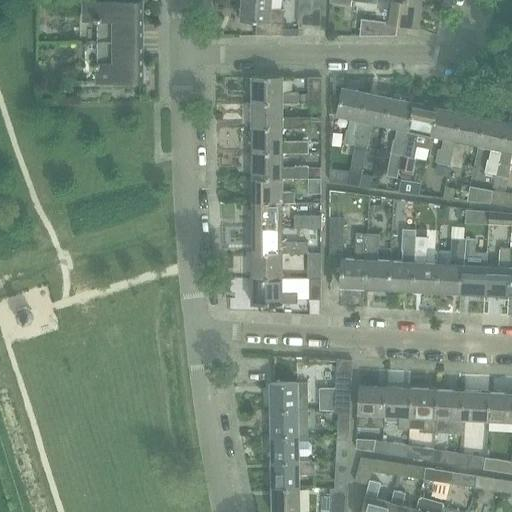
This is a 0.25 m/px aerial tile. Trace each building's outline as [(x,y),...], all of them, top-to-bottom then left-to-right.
[(271,0),(241,0),(240,20),(257,21),(256,34),(282,34),(284,10),(270,9),(271,0)] [(321,0),(298,0),(297,24),(320,26),(321,6),(321,0)] [(420,5),(389,1),(386,23),(361,20),(359,35),(396,35),(397,25),(417,27),(420,5)] [(85,42),(98,42),(142,42),(141,2),(69,2),(69,3),(84,3),(84,21),(98,21),(98,41),(85,41),(85,42)] [(142,82),(142,42),(98,42),(98,63),(95,63),(95,68),(98,68),(98,81),(97,81),(97,82),(142,82)] [(282,77),(252,77),(252,103),(282,103),(298,103),(298,92),(282,92),(282,77)] [(321,77),(308,77),(308,103),(321,103),(321,77)] [(366,92),(342,87),(336,115),(349,118),(344,143),(355,145),(366,92)] [(390,97),(366,92),(355,145),(367,147),(372,123),(384,126),(390,97)] [(414,102),(390,97),(384,126),(397,128),(395,140),(393,139),(386,176),(398,179),(400,170),(414,102)] [(437,107),(414,102),(400,170),(412,172),(417,147),(428,149),(431,136),(437,107)] [(282,103),(252,103),(252,128),(282,128),(322,128),(321,117),(282,117),(282,103)] [(461,112),(437,107),(431,136),(444,138),(441,149),(438,149),(436,162),(437,162),(435,173),(447,175),(450,166),(461,112)] [(485,117),(461,112),(450,166),(461,168),(465,154),(464,154),(466,143),(478,146),(485,117)] [(485,117),(478,146),(491,149),(488,160),(487,160),(484,172),(497,175),(508,122),(485,117)] [(511,123),(508,122),(493,190),(491,199),(491,203),(511,205),(511,194),(505,193),(511,160),(511,123)] [(282,128),(252,128),(252,152),(282,152),(282,153),(308,153),(308,142),(282,142),(282,128)] [(282,152),(252,152),(251,178),(282,178),(308,178),(321,179),(321,168),(308,168),(308,166),(294,166),(294,167),(282,167),(282,153),(282,152)] [(350,171),(347,185),(359,186),(362,169),(363,169),(351,167),(350,171)] [(350,171),(330,169),(329,182),(347,185),(350,171)] [(282,178),(251,178),(251,203),(281,202),(281,203),(294,203),(294,192),(282,192),(282,178)] [(321,179),(308,178),(308,193),(321,193),(321,179)] [(471,186),(468,200),(491,203),(491,199),(493,190),(471,186)] [(281,202),(251,203),(251,228),(281,228),(281,203),(281,202)] [(511,228),(511,213),(489,211),(488,225),(511,226),(511,232),(511,228)] [(321,215),(294,215),(294,228),(321,228),(321,215)] [(475,216),(465,215),(464,230),(460,293),(484,294),(486,267),(474,266),(476,229),(474,228),(475,216)] [(330,218),(330,253),(342,253),(344,218),(330,218)] [(281,242),(281,228),(251,228),(251,253),(281,253),(308,253),(308,242),(281,242)] [(427,230),(416,229),(416,231),(416,230),(412,290),(437,292),(438,264),(425,263),(427,230)] [(416,230),(404,230),(402,262),(390,261),(389,289),(412,290),(416,230)] [(367,234),(356,234),(356,259),(341,259),(341,267),(340,286),(365,288),(366,260),(367,246),(367,234)] [(380,235),(367,234),(367,246),(379,247),(380,235)] [(438,264),(437,292),(460,293),(463,240),(452,240),(451,265),(438,264)] [(486,267),(484,294),(485,294),(508,295),(510,268),(511,247),(499,246),(498,267),(486,267)] [(281,278),(281,253),(251,253),(251,278),(281,278)] [(321,253),(308,253),(307,278),(309,279),(320,279),(321,253)] [(366,260),(365,288),(389,289),(390,261),(366,260)] [(281,278),(251,278),(251,303),(297,303),(297,292),(281,292),(281,278)] [(320,279),(309,279),(309,299),(320,299),(320,279)] [(32,310),(25,307),(18,309),(15,315),(17,322),(23,325),(30,323),(34,317),(32,310)] [(352,360),(337,359),(336,379),(334,410),(339,410),(350,411),(351,380),(352,360)] [(308,408),(307,382),(270,383),(270,409),(308,408)] [(386,387),(359,385),(358,412),(357,428),(385,429),(385,414),(386,387)] [(412,388),(386,387),(385,414),(399,415),(398,429),(410,429),(411,415),(412,388)] [(438,390),(412,388),(411,415),(424,416),(424,432),(435,433),(436,416),(438,390)] [(464,391),(438,390),(436,416),(449,417),(448,433),(461,434),(462,418),(464,391)] [(490,392),(464,391),(462,418),(488,419),(490,392)] [(511,393),(490,392),(488,419),(511,420),(511,393)] [(308,435),(308,408),(270,409),(271,436),(308,435)] [(350,411),(339,410),(338,436),(349,436),(350,411)] [(308,439),(308,435),(271,436),(271,462),(308,461),(308,456),(314,452),(313,444),(308,439)] [(349,436),(338,436),(337,462),(348,463),(349,436)] [(383,442),(376,441),(374,452),(381,453),(383,442)] [(409,446),(383,442),(381,453),(407,457),(409,446)] [(434,450),(409,446),(407,457),(432,461),(434,450)] [(460,454),(434,450),(432,461),(458,466),(460,454)] [(486,458),(460,454),(458,466),(484,470),(486,458)] [(373,471),(398,475),(399,464),(361,458),(356,480),(369,484),(373,471)] [(511,462),(486,458),(484,470),(509,474),(511,462)] [(314,462),(308,461),(271,462),(271,488),(299,488),(299,475),(315,475),(314,462)] [(348,463),(337,462),(336,488),(347,488),(348,463)] [(425,468),(399,464),(398,475),(423,479),(425,468)] [(451,472),(425,468),(423,479),(449,483),(451,472)] [(477,476),(451,472),(449,483),(475,487),(477,476)] [(501,480),(477,476),(475,487),(500,491),(501,480)] [(511,481),(501,480),(500,491),(511,492),(511,481)] [(299,511),(299,488),(271,488),(271,511),(299,511)] [(330,488),(328,511),(345,511),(347,488),(336,488),(330,488)] [(405,493),(395,490),(392,503),(389,511),(415,511),(416,510),(402,506),(405,493)] [(389,511),(392,503),(365,496),(360,511),(389,511)]
